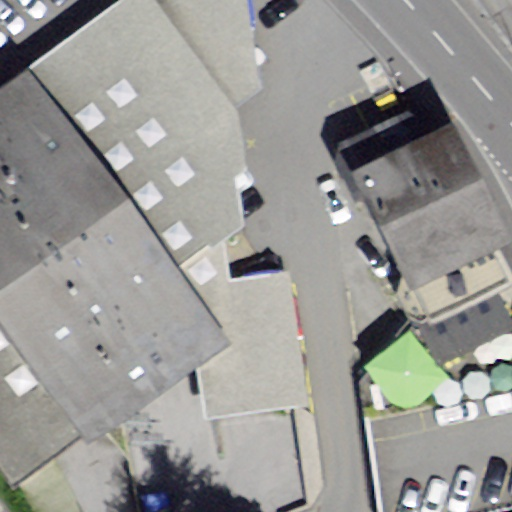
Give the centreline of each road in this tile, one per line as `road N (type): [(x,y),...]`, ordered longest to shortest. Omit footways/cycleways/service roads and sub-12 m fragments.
road 1 (residential): [(341,511),(345,471),(295,158),(302,68),(314,22),(334,0)]
road 2 (secondary): [(401,0),(511,122)]
